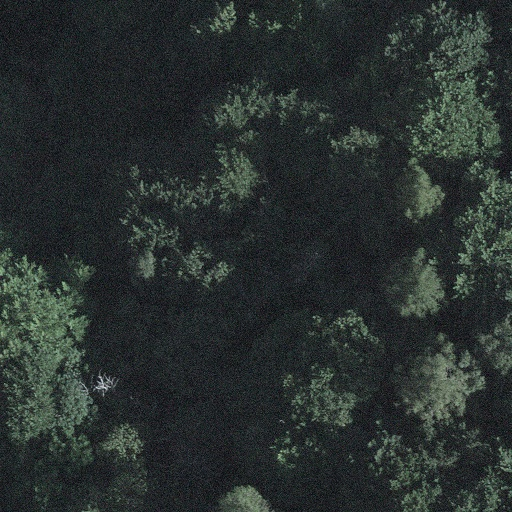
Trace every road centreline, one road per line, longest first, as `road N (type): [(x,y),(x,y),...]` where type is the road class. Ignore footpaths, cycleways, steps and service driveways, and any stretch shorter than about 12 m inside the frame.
road 1 (unclassified): [(231,511),(432,251),(511,176)]
road 2 (unclassified): [(511,405),(456,427),(405,460),(351,511)]
